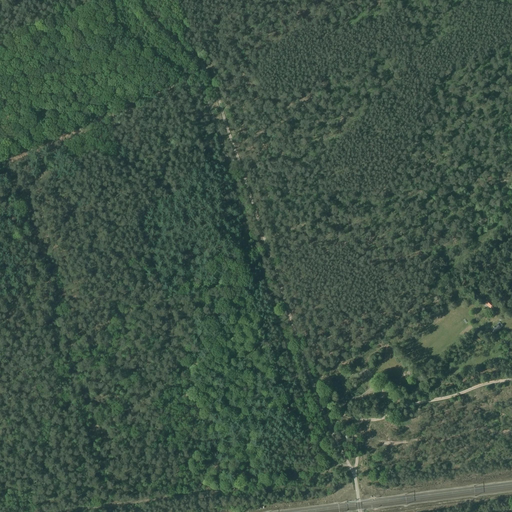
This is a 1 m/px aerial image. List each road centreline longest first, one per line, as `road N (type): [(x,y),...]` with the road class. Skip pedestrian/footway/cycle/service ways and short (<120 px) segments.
road 1 (track): [(202,65),(324,414)]
road 2 (track): [(51,511),(350,469)]
road 3 (track): [(252,203),(378,191),(511,199)]
road 4 (track): [(511,379),(376,419),(324,414)]
